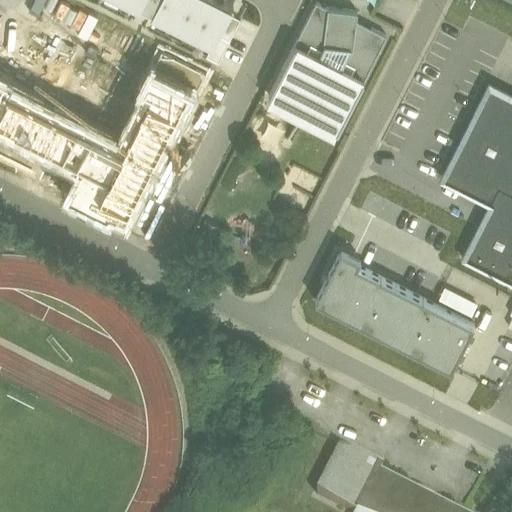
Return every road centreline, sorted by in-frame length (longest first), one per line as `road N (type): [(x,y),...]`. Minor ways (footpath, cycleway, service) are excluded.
road 1 (residential): [(437,0),(271,323)]
road 2 (residential): [(283,1),(155,266)]
road 3 (residential): [(511,450),(271,323)]
road 4 (residential): [(155,266),(0,187)]
road 5 (residential): [(271,323),(155,266)]
